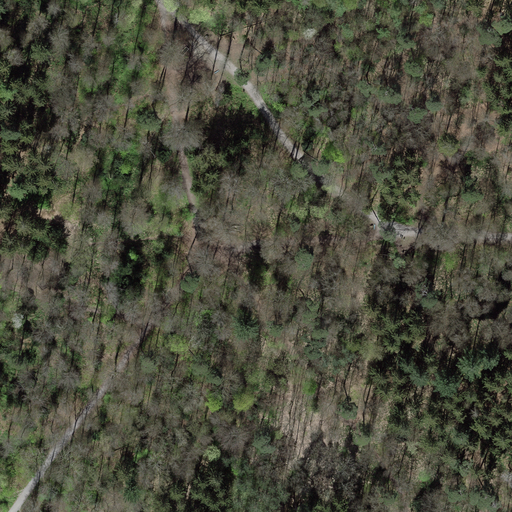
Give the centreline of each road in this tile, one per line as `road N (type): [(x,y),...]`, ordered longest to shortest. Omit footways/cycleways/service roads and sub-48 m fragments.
road 1 (track): [(11,511),(182,283),(215,253),(408,228),(511,236)]
road 2 (track): [(164,0),(246,82),(297,155),(376,219),(408,228)]
road 3 (track): [(215,253),(196,218),(156,0)]
